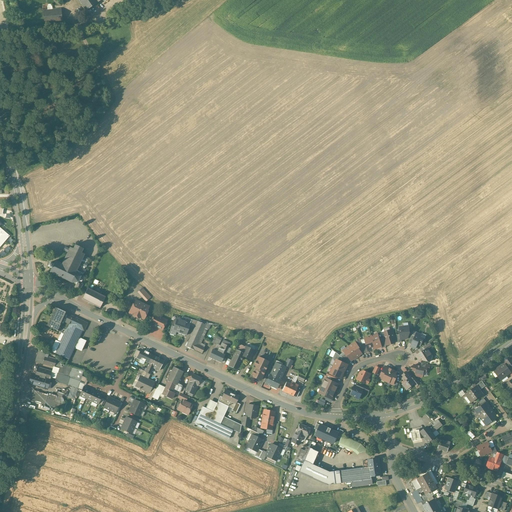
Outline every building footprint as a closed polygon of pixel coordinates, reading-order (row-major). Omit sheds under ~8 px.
[(78,0),(86,11),(100,0),(78,0)] [(61,8),(43,10),(45,24),(62,23),(61,8)] [(55,38),(39,41),(41,54),(57,52),(55,38)] [(0,246),(9,236),(0,227),(0,246)] [(73,249),(70,247),(69,249),(65,247),(63,251),(67,252),(62,264),(55,261),(53,264),(50,262),(48,266),(51,268),(50,272),(59,277),(58,279),(61,280),(62,278),(71,283),(75,282),(76,284),(74,288),(80,290),(83,284),(81,283),(83,279),(85,276),(83,275),(84,273),(84,274),(86,270),(84,269),(85,267),(86,268),(88,264),(86,263),(87,262),(89,258),(84,256),(84,254),(81,253),(83,249),(75,245),(73,249)] [(150,296),(142,288),(139,291),(146,299),(150,296)] [(105,297),(88,289),(82,299),(100,307),(105,297)] [(149,307),(135,300),(133,305),(129,313),(133,315),(133,316),(137,318),(138,316),(139,317),(144,320),(148,312),(147,311),(149,307)] [(67,313),(55,308),(47,326),(59,331),(67,314),(67,313)] [(86,323),(67,314),(59,331),(61,333),(57,341),(56,340),(51,351),(62,356),(62,357),(63,357),(69,359),(75,346),(78,340),(86,323)] [(167,320),(154,314),(150,324),(162,330),(167,320)] [(181,320),(176,319),(176,321),(173,330),(172,331),(176,332),(186,335),(190,326),(190,323),(181,320)] [(195,328),(187,346),(194,350),(194,349),(197,345),(204,328),(206,325),(205,325),(198,321),(192,319),(190,323),(190,326),(195,328)] [(409,326),(400,327),(400,334),(401,339),(407,338),(409,333),(409,326)] [(392,330),(384,332),(386,336),(388,344),(388,345),(395,343),(393,337),(394,336),(392,330)] [(421,335),(417,333),(415,336),(412,344),(412,345),(411,347),(415,349),(417,344),(420,345),(423,339),(420,337),(421,335)] [(379,339),(378,334),(371,337),(375,348),(381,347),(382,346),(379,339)] [(220,346),(223,338),(215,335),(212,343),(220,346)] [(371,337),(364,339),(366,343),(368,351),(368,350),(375,348),(371,337)] [(86,341),(81,339),(80,341),(78,340),(75,346),(77,347),(76,348),(81,351),(86,341)] [(222,343),(218,352),(213,349),(209,356),(221,362),(229,346),(222,343)] [(254,351),(239,344),(236,350),(244,354),(243,356),(250,359),(252,354),(254,351)] [(358,346),(356,344),(354,345),(353,344),(349,346),(356,357),(362,353),(358,348),(359,348),(358,346)] [(204,348),(197,345),(194,349),(202,353),(204,348)] [(356,357),(349,346),(345,349),(346,350),(344,352),(345,354),(347,356),(348,356),(351,360),(351,361),(356,357)] [(418,355),(416,356),(419,360),(422,358),(424,360),(430,362),(431,356),(427,349),(425,350),(418,355)] [(140,352),(137,350),(134,356),(140,360),(144,362),(145,362),(148,363),(152,355),(149,353),(145,351),(144,351),(141,350),(140,352)] [(236,350),(229,366),(237,370),(243,356),(244,354),(236,350)] [(46,353),(39,351),(39,352),(38,352),(37,355),(35,362),(36,362),(59,369),(61,364),(62,361),(56,360),(48,357),(49,354),(46,353)] [(341,357),(336,352),(333,358),(337,360),(341,362),(343,358),(341,357)] [(345,354),(341,357),(343,358),(348,362),(351,360),(348,356),(347,356),(345,354)] [(146,372),(150,374),(150,373),(154,366),(156,367),(155,369),(159,370),(164,361),(152,355),(148,363),(150,364),(146,372)] [(268,362),(258,357),(254,365),(256,366),(252,375),(254,376),(253,377),(260,380),(267,367),(266,366),(268,362)] [(293,361),(288,359),(285,365),(290,368),(293,361)] [(341,362),(337,360),(334,366),(344,372),(347,365),(343,363),(344,363),(341,362)] [(285,368),(276,363),(270,375),(280,380),(285,368)] [(61,364),(59,369),(58,373),(63,375),(62,378),(61,383),(67,385),(69,378),(75,379),(72,387),(78,389),(79,382),(81,376),(83,371),(61,364)] [(505,364),(501,367),(501,368),(497,371),(499,374),(498,375),(498,377),(500,379),(502,379),(506,377),(505,376),(510,372),(508,369),(510,367),(508,364),(505,365),(505,364)] [(425,368),(414,365),(413,370),(416,371),(416,374),(417,374),(417,376),(421,376),(423,375),(424,371),(426,372),(427,368),(425,368)] [(344,372),(334,366),(330,373),(336,376),(341,378),(344,372)] [(50,371),(38,367),(35,375),(32,374),(29,384),(47,389),(50,380),(49,380),(50,378),(50,379),(51,377),(50,377),(51,373),(49,372),(50,371)] [(174,367),(167,381),(166,383),(168,383),(166,388),(163,392),(162,394),(172,399),(174,394),(171,392),(174,387),(175,387),(175,388),(177,384),(183,372),(174,367)] [(387,369),(384,368),(380,377),(383,378),(382,379),(386,381),(392,369),(388,368),(387,369)] [(146,372),(140,369),(141,369),(140,369),(137,376),(140,377),(141,375),(148,379),(151,374),(150,373),(150,374),(146,372)] [(397,372),(392,369),(386,381),(390,383),(391,382),(393,383),(397,376),(395,375),(397,372)] [(364,371),(361,372),(357,379),(365,383),(370,374),(364,371)] [(412,379),(406,372),(403,375),(404,377),(403,378),(406,382),(403,384),(406,388),(410,384),(411,386),(414,384),(415,382),(412,379)] [(192,374),(189,382),(185,391),(193,395),(197,386),(198,386),(201,379),(192,374)] [(148,379),(141,375),(140,377),(136,386),(140,388),(139,389),(140,389),(140,388),(149,392),(154,382),(148,379)] [(270,375),(265,384),(271,387),(271,386),(276,388),(280,380),(270,375)] [(88,379),(81,376),(79,382),(85,385),(88,379)] [(420,383),(414,376),(412,379),(415,382),(414,384),(416,386),(420,383)] [(291,384),(286,382),(282,391),(293,396),(293,395),(296,390),(298,385),(295,383),(297,380),(293,378),(291,384)] [(330,380),(327,379),(326,382),(323,382),(323,384),(323,386),(335,391),(338,384),(336,383),(330,380)] [(482,381),(476,385),(477,386),(480,390),(486,386),(482,381)] [(166,388),(158,384),(156,389),(152,397),(157,400),(161,391),(163,392),(166,388)] [(335,391),(323,386),(322,387),(321,388),(321,390),(320,393),(327,396),(328,397),(331,399),(335,391)] [(361,388),(354,386),(350,394),(356,397),(358,396),(360,397),(363,390),(361,388)] [(477,386),(465,394),(471,402),(483,394),(480,390),(477,386)] [(84,387),(80,396),(86,399),(90,390),(84,387)] [(153,388),(147,399),(151,400),(152,397),(156,389),(153,388)] [(56,396),(50,394),(48,395),(45,394),(33,390),(31,395),(30,396),(29,398),(30,399),(30,400),(58,409),(64,411),(66,404),(64,403),(63,398),(62,398),(63,394),(58,392),(56,396)] [(96,392),(90,390),(86,399),(92,401),(96,392)] [(239,396),(225,390),(222,397),(220,396),(217,402),(228,407),(233,409),(232,411),(236,413),(240,404),(236,403),(239,396)] [(96,392),(92,401),(98,404),(101,398),(102,395),(96,392)] [(120,403),(109,397),(104,407),(116,413),(120,403)] [(484,398),(478,402),(481,407),(487,403),(484,398)] [(145,404),(134,400),(129,411),(139,416),(145,404)] [(186,401),(183,400),(182,400),(179,408),(180,411),(182,412),(185,411),(188,413),(192,404),(189,402),(188,403),(186,402),(186,401)] [(228,407),(217,402),(215,406),(208,402),(206,408),(203,407),(195,423),(229,439),(233,430),(240,433),(241,426),(226,419),(223,425),(220,423),(228,407)] [(481,407),(476,411),(480,417),(481,417),(491,409),(487,403),(481,407)] [(258,406),(248,404),(246,416),(256,418),(258,406)] [(491,409),(481,417),(486,424),(489,422),(497,416),(491,409)] [(274,412),(266,410),(265,412),(263,413),(263,419),(273,421),(274,412)] [(137,422),(126,417),(121,429),(131,433),(137,422)] [(273,421),(263,419),(262,424),(263,426),(263,428),(271,430),(273,421)] [(438,419),(427,427),(432,433),(442,425),(438,419)] [(489,422),(486,424),(482,426),(485,430),(492,425),(489,422)] [(311,428),(300,423),(296,432),(303,436),(306,437),(311,428)] [(316,435),(321,437),(320,438),(329,442),(329,441),(334,443),(337,436),(339,433),(338,433),(331,430),(331,429),(328,428),(320,425),(318,431),(316,435)] [(427,427),(421,432),(429,442),(435,437),(432,433),(427,427)] [(419,430),(411,432),(413,442),(421,440),(419,430)] [(296,432),(295,434),(294,434),(292,438),(293,438),(291,441),(291,443),(294,444),(295,444),(295,443),(298,445),(303,436),(296,432)] [(511,432),(502,437),(506,445),(511,442),(511,432)] [(257,437),(253,435),(252,435),(249,441),(260,446),(262,440),(257,437)] [(352,440),(342,436),(340,442),(349,446),(352,440)] [(352,440),(349,446),(357,450),(359,452),(367,451),(367,450),(361,444),(352,440)] [(260,446),(249,441),(248,444),(248,445),(247,447),(256,452),(257,452),(258,449),(260,446)] [(448,443),(446,443),(446,444),(440,442),(438,448),(447,451),(449,445),(447,444),(448,443)] [(488,443),(477,447),(481,455),(491,451),(490,448),(488,443)] [(277,446),(271,444),(268,450),(279,455),(282,449),(277,446)] [(313,465),(319,452),(309,448),(304,460),(313,465)] [(300,449),(296,457),(301,459),(304,451),(300,449)] [(279,455),(268,450),(265,456),(275,461),(276,458),(278,458),(279,455)] [(495,458),(493,457),(492,459),(490,458),(486,467),(497,471),(501,462),(501,460),(502,456),(503,454),(497,452),(495,458)] [(378,459),(369,460),(369,467),(371,476),(380,475),(378,459)] [(330,472),(313,465),(304,460),(299,472),(328,485),(341,483),(339,471),(330,472)] [(364,467),(339,471),(341,483),(352,482),(372,479),(371,476),(369,467),(364,467)] [(511,474),(504,472),(502,477),(511,481),(511,474)] [(428,473),(417,479),(422,487),(423,490),(426,494),(437,488),(428,473)] [(458,481),(449,478),(447,485),(448,486),(447,490),(454,492),(458,481)] [(412,482),(417,490),(422,487),(417,479),(412,482)] [(477,488),(467,485),(467,484),(464,492),(464,493),(464,492),(471,495),(470,497),(473,499),(474,496),(475,496),(478,488),(477,488)] [(426,494),(423,490),(418,493),(423,501),(427,498),(428,498),(426,494)] [(502,497),(492,493),(492,494),(493,494),(492,498),(491,500),(490,500),(488,505),(490,506),(489,508),(491,509),(492,507),(504,511),(505,508),(506,508),(506,507),(506,506),(500,503),(502,497)] [(470,497),(469,500),(467,500),(466,504),(467,504),(473,507),(475,499),(473,499),(470,497)] [(434,511),(441,508),(439,505),(438,506),(434,499),(429,502),(423,506),(426,511),(434,511)]
